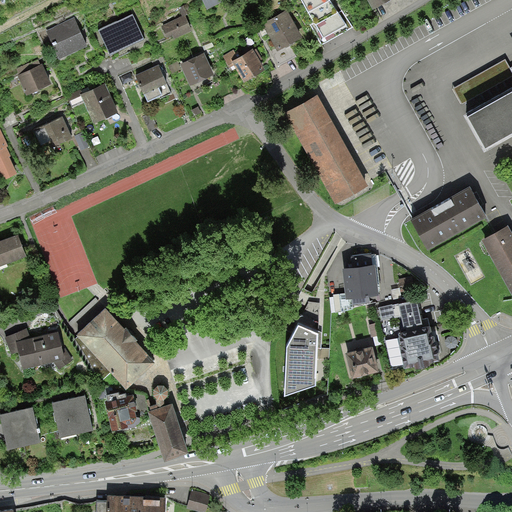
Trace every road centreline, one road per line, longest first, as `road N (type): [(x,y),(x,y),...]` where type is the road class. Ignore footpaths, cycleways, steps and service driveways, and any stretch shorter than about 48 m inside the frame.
road 1 (residential): [(511,500),(261,507),(232,458)]
road 2 (residential): [(0,214),(238,107)]
road 3 (primary): [(232,458),(463,380)]
road 4 (primary): [(0,490),(232,458)]
road 5 (residential): [(498,361),(452,288),(413,257),(328,214)]
road 6 (residential): [(238,107),(423,0)]
road 7 (residential): [(328,214),(238,107)]
